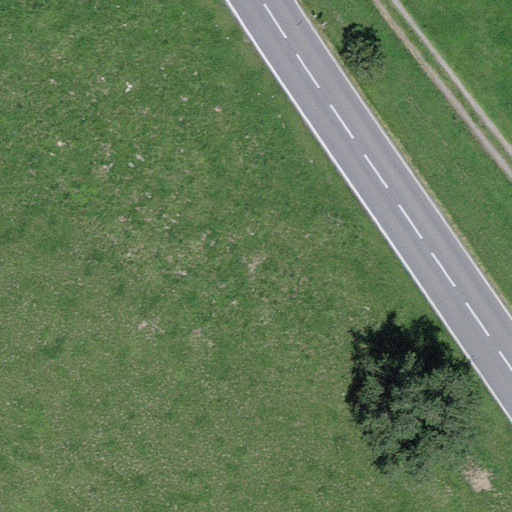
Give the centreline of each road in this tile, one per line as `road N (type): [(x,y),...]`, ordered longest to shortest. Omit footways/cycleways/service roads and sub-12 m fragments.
road 1 (secondary): [(261,0),(511,369)]
road 2 (track): [(384,0),(511,163)]
